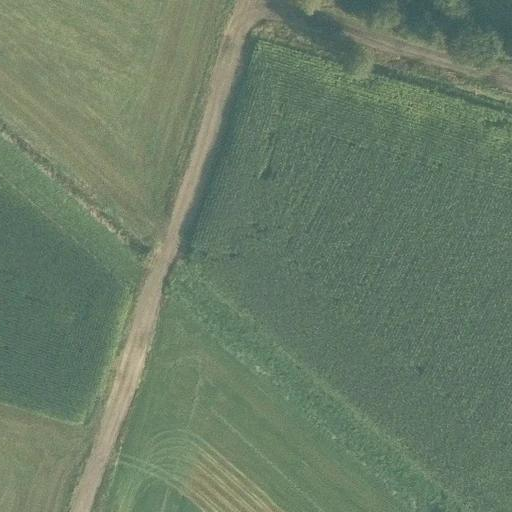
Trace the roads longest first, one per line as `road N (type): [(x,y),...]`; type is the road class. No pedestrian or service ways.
road 1 (track): [(254,0),(158,262),(82,511)]
road 2 (track): [(511,77),(259,0)]
